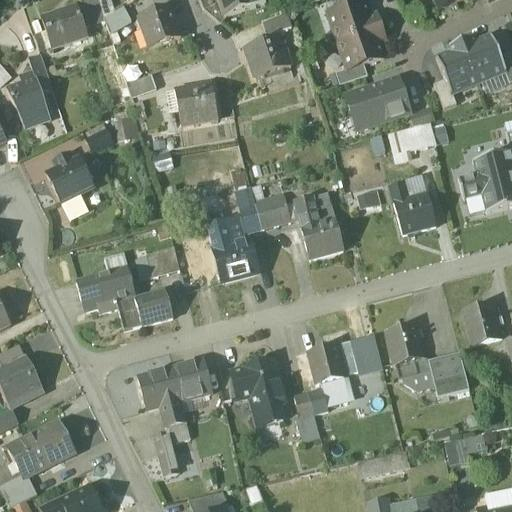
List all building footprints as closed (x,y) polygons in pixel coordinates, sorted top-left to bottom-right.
[(260,0),(230,0),(218,5),(223,22),(263,6),(260,0)] [(324,0),(330,16),(352,8),(349,0),(324,0)] [(433,0),(438,11),(464,0),(433,0)] [(85,5),(91,24),(102,20),(96,1),(85,5)] [(327,17),(337,45),(379,31),(375,18),(368,21),(363,4),(352,8),(330,16),(327,17)] [(40,23),(51,53),(86,41),(76,11),(40,23)] [(148,36),(154,52),(179,44),(168,11),(137,22),(142,38),(148,36)] [(103,23),(108,37),(126,26),(119,14),(103,23)] [(260,26),(267,44),(276,41),(292,35),(285,15),(260,26)] [(383,43),(379,31),(337,45),(346,72),(346,73),(363,68),(382,61),(377,45),(383,43)] [(148,54),(154,52),(148,36),(142,38),(148,54)] [(472,39),(460,44),(477,85),(503,75),(505,74),(499,60),(490,39),(475,45),(472,39)] [(248,67),(254,84),(289,72),(283,55),(281,56),(276,41),(267,44),(245,51),(250,66),(248,67)] [(451,96),(477,85),(460,44),(448,49),(451,56),(435,62),(443,83),(449,97),(451,96)] [(92,54),(104,91),(125,84),(112,47),(101,51),(92,54)] [(503,75),(508,87),(511,85),(511,59),(510,55),(499,60),(505,74),(503,75)] [(33,77),(40,97),(51,93),(40,60),(28,64),(32,77),(33,77)] [(335,77),(339,89),(367,80),(363,68),(346,73),(346,72),(335,77)] [(0,90),(11,82),(0,69),(0,90)] [(482,97),(508,87),(503,75),(477,85),(482,97)] [(6,94),(24,132),(49,123),(40,97),(33,77),(32,77),(19,82),(21,89),(6,94)] [(130,102),(131,104),(158,95),(152,79),(126,88),(130,102)] [(344,99),(356,135),(408,117),(397,82),(344,99)] [(432,88),(443,112),(455,107),(451,96),(449,97),(443,83),(432,88)] [(110,108),(130,102),(126,88),(105,96),(110,108)] [(176,115),(179,130),(216,123),(210,91),(187,96),(186,93),(173,96),(176,115)] [(176,115),(173,96),(165,98),(168,116),(176,115)] [(129,121),(113,124),(117,145),(139,141),(136,124),(130,125),(129,121)] [(403,133),(406,147),(432,141),(429,130),(428,127),(403,133)] [(443,127),(429,130),(432,141),(434,148),(447,145),(443,127)] [(85,143),(92,155),(112,145),(106,132),(85,143)] [(390,137),(396,160),(434,150),(434,148),(432,141),(406,147),(403,133),(390,137)] [(369,142),(373,159),(384,156),(380,139),(369,142)] [(169,153),(149,158),(154,176),(173,171),(169,153)] [(485,217),(511,210),(511,160),(510,154),(472,164),(475,178),(457,182),(462,204),(465,203),(480,199),(484,214),(485,217)] [(45,177),(60,207),(78,198),(93,191),(78,161),(68,166),(64,159),(52,165),(55,172),(45,177)] [(422,177),(435,226),(445,224),(431,174),(422,177)] [(402,186),(406,203),(425,199),(420,182),(402,186)] [(387,190),(392,207),(406,203),(402,186),(387,190)] [(260,189),(249,192),(254,206),(264,204),(260,189)] [(235,196),(239,210),(254,206),(249,192),(235,196)] [(355,199),(358,212),(379,207),(376,194),(355,199)] [(325,197),(310,201),(314,221),(323,219),(325,226),(332,224),(325,197)] [(78,198),(60,207),(67,223),(86,213),(78,198)] [(213,217),(221,215),(216,198),(199,203),(204,220),(213,217)] [(284,198),(268,202),(276,229),(292,225),(284,198)] [(425,199),(406,203),(392,207),(400,238),(433,230),(425,199)] [(469,218),(484,214),(480,199),(465,203),(469,218)] [(299,233),(325,226),(323,219),(314,221),(310,201),(292,206),(299,233)] [(264,204),(254,206),(261,233),(276,229),(268,202),(264,204)] [(246,237),(261,233),(254,206),(239,210),(246,237)] [(221,215),(213,217),(216,229),(223,227),(221,215)] [(204,220),(207,231),(216,229),(213,217),(204,220)] [(238,223),(225,226),(231,250),(244,246),(238,223)] [(340,254),(332,224),(325,226),(299,233),(307,263),(340,254)] [(248,245),(244,246),(231,250),(225,226),(223,227),(216,229),(207,231),(222,286),(256,277),(248,245)] [(146,258),(152,281),(179,274),(173,251),(146,258)] [(103,263),(107,277),(126,271),(122,257),(103,263)] [(139,285),(152,281),(146,258),(133,262),(139,285)] [(123,335),(141,330),(133,303),(135,303),(126,271),(107,277),(117,313),(123,335)] [(98,318),(117,313),(107,277),(75,285),(83,316),(97,312),(98,318)] [(164,295),(135,303),(133,303),(141,330),(172,322),(164,295)] [(0,332),(9,329),(0,309),(0,332)] [(462,318),(470,350),(499,343),(491,311),(462,318)] [(392,370),(394,369),(413,365),(422,363),(415,330),(385,337),(392,370)] [(373,340),(349,345),(357,376),(357,378),(381,371),(373,340)] [(337,349),(345,379),(357,376),(349,345),(337,349)] [(0,357),(0,365),(3,372),(24,362),(18,349),(0,357)] [(337,349),(307,356),(315,390),(320,389),(346,382),(345,379),(337,349)] [(430,376),(438,403),(469,395),(459,358),(428,366),(430,376)] [(3,372),(0,373),(0,395),(6,407),(7,407),(40,391),(26,361),(24,362),(3,372)] [(413,365),(416,379),(430,376),(428,366),(422,363),(413,365)] [(252,415),(256,432),(282,425),(278,409),(285,407),(274,364),(240,373),(241,374),(229,377),(236,404),(248,402),(251,415),(252,415)] [(200,365),(172,372),(181,406),(209,398),(200,365)] [(416,379),(413,365),(394,369),(397,384),(416,379)] [(164,433),(171,431),(185,428),(180,406),(181,406),(172,372),(136,381),(145,415),(159,411),(165,409),(167,418),(161,419),(164,433)] [(346,382),(320,389),(322,394),(326,409),(352,402),(347,382),(346,382)] [(40,391),(7,407),(10,412),(43,396),(40,391)] [(322,394),(306,398),(312,420),(327,416),(326,409),(322,394)] [(298,423),(312,420),(306,398),(292,401),(298,422),(298,423)] [(0,417),(0,436),(17,428),(10,413),(0,417)] [(312,420),(317,435),(338,430),(334,414),(327,416),(312,420)] [(294,423),(299,440),(317,435),(312,420),(298,423),(298,422),(294,423)] [(58,426),(17,446),(29,470),(33,478),(73,458),(58,426)] [(189,443),(185,428),(171,431),(175,447),(189,443)] [(317,435),(299,440),(301,448),(319,443),(317,435)] [(152,441),(163,482),(177,478),(166,437),(152,441)] [(484,437),(464,441),(468,457),(487,453),(484,437)] [(469,467),(468,457),(464,441),(443,446),(447,469),(469,467)] [(19,475),(29,470),(17,446),(7,451),(19,475)] [(358,466),(361,481),(403,472),(399,457),(358,466)] [(0,489),(0,492),(10,511),(26,504),(36,499),(26,477),(0,489)] [(100,511),(90,490),(58,506),(61,511),(100,511)] [(511,491),(483,498),(486,509),(486,511),(496,511),(511,508),(511,491)] [(186,504),(190,511),(222,511),(228,509),(222,496),(186,504)] [(434,511),(432,501),(415,504),(416,511),(434,511)] [(368,506),(369,511),(386,511),(387,511),(385,502),(368,506)]
